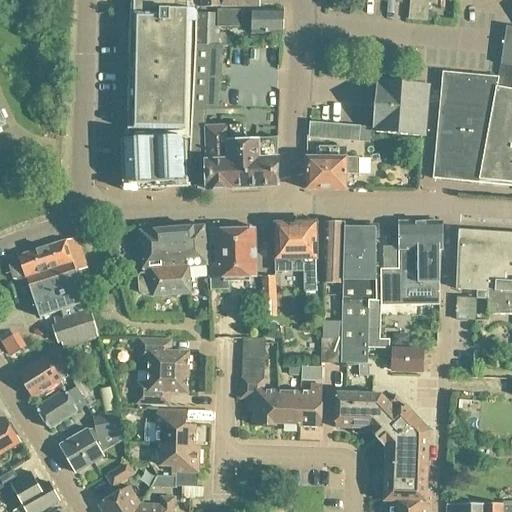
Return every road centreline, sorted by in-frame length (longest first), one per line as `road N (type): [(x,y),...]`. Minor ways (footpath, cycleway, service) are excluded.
road 1 (residential): [(511,209),(288,205)]
road 2 (residential): [(78,216),(85,0)]
road 3 (residential): [(288,205),(78,216)]
road 4 (residential): [(288,205),(304,0)]
road 5 (residential): [(353,511),(356,471),(348,459),(223,454)]
road 6 (residential): [(83,511),(0,377)]
